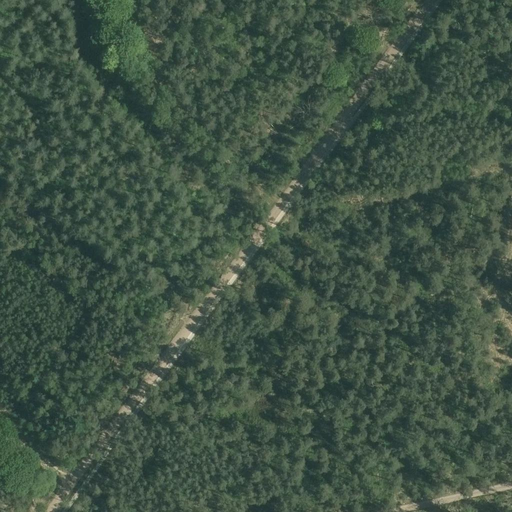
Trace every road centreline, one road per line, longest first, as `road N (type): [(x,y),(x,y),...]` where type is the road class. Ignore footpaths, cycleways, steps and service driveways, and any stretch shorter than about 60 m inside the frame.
road 1 (track): [(50,511),(432,0)]
road 2 (track): [(384,511),(511,484)]
